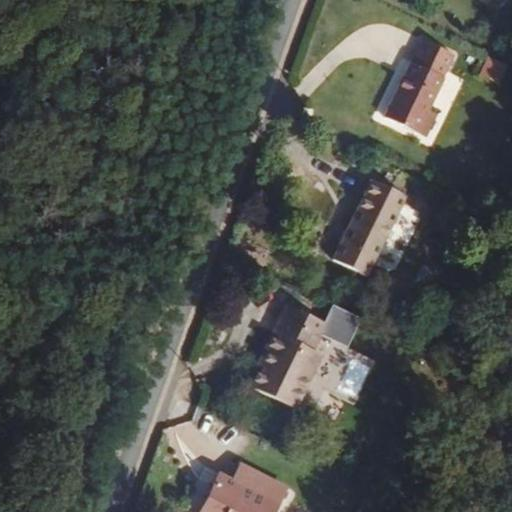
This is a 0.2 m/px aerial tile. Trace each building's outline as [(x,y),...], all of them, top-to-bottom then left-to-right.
[(423,112),(451,57),(419,41),(384,112),(415,128),(423,112)] [(426,131),(433,117),(423,112),(415,128),(426,131)] [(364,278),(402,197),(370,182),(332,264),(364,278)] [(293,410),(319,354),(312,351),(319,337),(299,327),(304,316),(287,308),(264,356),(272,360),(256,392),(293,410)] [(319,337),(324,325),(304,316),(299,327),(319,337)] [(270,511),(282,488),(238,467),(230,483),(217,478),(201,511),(270,511)]
